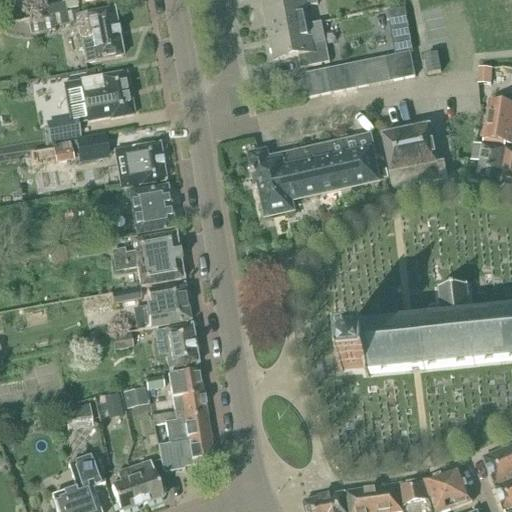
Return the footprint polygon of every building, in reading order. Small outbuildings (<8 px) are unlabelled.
[(286,0),(287,3),(263,8),(268,35),(308,26),(305,9),(318,6),(316,0),(286,0)] [(67,14),(65,5),(36,10),(38,21),(51,19),(50,17),(67,14)] [(390,29),(405,27),(408,26),(405,10),(387,13),(390,29)] [(85,66),(123,59),(114,11),(80,18),(79,13),(52,18),(52,20),(28,24),(30,37),(54,33),(54,29),(77,24),(85,66)] [(329,64),(327,55),(321,24),(308,26),(268,35),(274,63),(298,58),(301,70),(329,64)] [(404,81),(416,79),(411,55),(399,58),(404,81)] [(438,55),(425,58),(429,76),(441,74),(438,55)] [(404,81),(399,58),(387,60),(392,84),(404,81)] [(380,86),(392,84),(387,60),(376,63),(380,86)] [(376,63),(364,65),(368,89),(380,86),(376,63)] [(368,89),(364,65),(352,67),(356,91),(368,89)] [(356,91),(352,67),(339,70),(344,93),(356,91)] [(344,93),(339,70),(327,72),(332,96),(344,93)] [(493,72),(480,71),(479,87),(492,88),(493,72)] [(332,96),(327,72),(315,75),(320,98),(332,96)] [(95,80),(80,83),(82,96),(87,126),(98,124),(134,117),(126,74),(95,80)] [(320,98),(315,75),(302,77),(307,101),(320,98)] [(511,99),(508,99),(507,103),(506,107),(490,104),(483,146),(511,151),(511,146),(511,99)] [(76,120),(46,125),(50,145),(79,140),(79,139),(76,121),(76,120)] [(384,138),(394,191),(447,180),(444,165),(438,166),(435,152),(433,142),(430,129),(384,138)] [(97,165),(93,139),(76,142),(79,167),(97,165)] [(264,154),(251,157),(258,189),(260,188),(267,219),(292,213),(289,203),(378,183),(372,158),(374,157),(370,139),(266,161),(264,154)] [(56,167),(74,163),(72,152),(71,152),(70,144),(53,147),(54,149),(55,155),(54,155),(56,167)] [(120,191),(137,188),(166,183),(160,146),(118,153),(121,172),(118,173),(120,191)] [(471,163),(480,164),(478,177),(500,181),(505,151),(484,147),(474,146),(471,163)] [(511,152),(508,151),(501,181),(511,183),(511,152)] [(167,189),(128,196),(131,213),(136,238),(174,231),(167,189)] [(93,210),(109,208),(107,195),(91,197),(89,198),(90,210),(93,210)] [(124,253),(113,255),(117,274),(138,270),(141,289),(141,291),(183,283),(175,236),(133,244),(135,256),(125,258),(124,253)] [(55,254),(57,265),(68,263),(66,252),(55,254)] [(190,324),(184,287),(148,293),(150,308),(145,309),(149,331),(165,328),(190,324)] [(367,373),(366,374),(366,376),(511,361),(511,313),(504,315),(471,318),(468,288),(438,291),(440,308),(429,309),(430,322),(361,329),(362,335),(363,335),(364,341),(366,341),(370,367),(366,368),(367,373)] [(110,296),(112,307),(142,301),(140,290),(110,296)] [(85,321),(101,318),(98,304),(82,308),(85,321)] [(198,367),(191,328),(155,334),(159,359),(167,358),(169,372),(198,367)] [(363,335),(362,335),(362,341),(336,343),(339,371),(366,369),(366,374),(367,373),(366,368),(370,367),(366,341),(364,341),(363,335)] [(134,350),(131,337),(111,341),(114,354),(134,350)] [(202,395),(199,373),(168,378),(172,401),(202,395)] [(165,391),(162,378),(145,381),(148,394),(165,391)] [(123,396),(126,412),(148,407),(144,391),(123,396)] [(174,415),(152,419),(154,426),(176,422),(176,423),(206,418),(202,395),(172,401),(174,415)] [(100,407),(99,407),(102,417),(107,416),(109,423),(123,419),(117,398),(104,401),(105,405),(100,407)] [(92,431),(88,407),(63,411),(67,435),(92,431)] [(166,427),(169,446),(160,448),(164,475),(184,472),(184,470),(214,465),(206,418),(176,423),(177,425),(166,427)] [(511,480),(511,446),(483,460),(496,488),(511,480)] [(76,492),(51,500),(55,511),(98,511),(90,489),(102,485),(93,461),(68,469),(72,479),(76,492)] [(148,466),(129,473),(136,494),(140,493),(144,507),(163,500),(154,474),(153,475),(150,466),(148,466)] [(449,511),(452,511),(473,503),(460,470),(425,483),(433,511),(449,511)] [(111,487),(119,511),(128,511),(144,507),(140,493),(136,494),(129,473),(117,477),(120,485),(111,487)] [(433,511),(425,483),(400,487),(404,511),(433,511)] [(511,483),(496,489),(503,511),(506,511),(511,510),(511,483)] [(346,495),(349,511),(403,511),(399,487),(346,495)] [(347,511),(344,495),(305,504),(304,504),(305,511),(347,511)]
